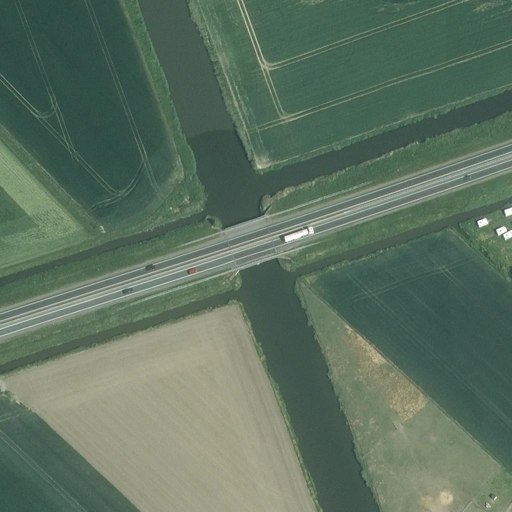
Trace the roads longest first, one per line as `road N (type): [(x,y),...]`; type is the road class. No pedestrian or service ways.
road 1 (trunk): [(0,332),(511,163)]
road 2 (trunk): [(511,149),(0,316)]
